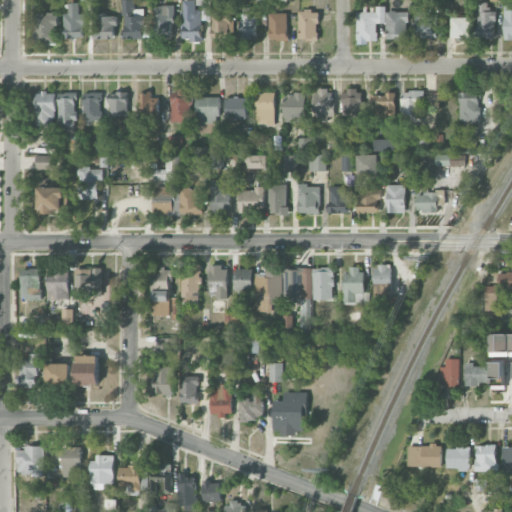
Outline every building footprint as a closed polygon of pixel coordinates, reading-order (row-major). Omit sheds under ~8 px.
[(145,38),(144,9),(135,9),(134,0),(123,0),(125,39),(145,38)] [(184,40),(202,40),(202,10),(195,11),(195,0),(183,0),(184,40)] [(79,3),(68,3),(68,13),(64,13),(64,38),(85,38),(84,13),(79,13),(79,3)] [(488,3),(478,3),(478,38),(494,38),(495,11),(488,11),(488,3)] [(154,5),(155,39),(175,39),(174,5),(154,5)] [(210,20),(210,5),(202,5),(202,20),(210,20)] [(376,12),(357,12),(358,43),(377,42),(377,24),(386,24),(385,6),(376,6),(376,12)] [(212,10),(211,39),(232,40),(233,11),(212,10)] [(299,40),(319,40),(318,11),(299,11),(299,40)] [(408,11),(387,12),(387,40),(409,40),(408,11)] [(437,38),(437,13),(416,12),(415,38),(437,38)] [(35,14),(36,43),(58,43),(57,13),(35,14)] [(241,39),(258,39),(258,13),(240,13),(241,39)] [(270,40),(288,40),(287,13),(269,14),(270,40)] [(116,39),(117,15),(96,14),(96,39),(116,39)] [(451,38),(470,38),(469,17),(451,18),(451,38)] [(332,120),(333,88),(314,88),(313,119),(332,120)] [(343,90),(343,116),(363,115),(362,89),(343,90)] [(172,90),(171,122),(192,122),(192,91),(172,90)] [(128,116),(128,92),(110,91),(109,116),(128,116)] [(423,91),(402,91),(403,123),(424,122),(423,91)] [(56,92),(37,92),(36,126),(55,127),(56,92)] [(58,128),(76,128),(76,93),(59,92),(58,128)] [(102,92),(83,92),(84,121),(102,120),(102,92)] [(160,118),(159,97),(152,97),(152,92),(141,93),(141,119),(160,118)] [(275,125),(275,92),(257,92),(256,124),(275,125)] [(460,124),(479,125),(480,93),(461,92),(460,124)] [(305,122),(305,94),(285,93),(284,122),(305,122)] [(395,93),(371,94),(372,116),(396,115),(395,93)] [(220,122),(220,96),(197,97),(198,123),(220,122)] [(227,119),(247,118),(247,97),(227,98),(227,119)] [(182,150),(181,136),(170,137),(170,150),(182,150)] [(428,145),(427,136),(417,136),(417,145),(428,145)] [(326,171),(326,154),(309,155),(310,171),(326,171)] [(436,166),(466,166),(466,154),(436,154),(436,166)] [(52,155),(36,156),(36,170),(52,169),(52,155)] [(211,165),(223,164),(223,155),(211,156),(211,165)] [(268,155),(249,155),(249,168),(267,169),(268,155)] [(296,171),(296,155),(284,155),(284,171),(296,171)] [(355,155),(342,155),(342,172),(355,171),(355,155)] [(379,155),(358,155),(359,174),(379,173),(379,155)] [(80,199),(99,199),(98,180),(104,180),(103,168),(79,168),(80,199)] [(211,213),(232,212),(231,179),(210,180),(211,213)] [(269,214),(288,214),(288,184),(269,184),(269,214)] [(321,185),(299,185),(299,213),(321,213),(321,185)] [(387,212),(406,212),(406,185),(387,185),(387,212)] [(55,214),(55,209),(63,210),(63,197),(68,198),(68,188),(39,186),(38,213),(55,214)] [(174,212),(175,187),(155,186),(154,212),(174,212)] [(240,212),(265,211),(265,187),(255,187),(255,190),(239,190),(240,212)] [(330,187),(329,213),(350,213),(351,188),(330,187)] [(202,188),(181,188),(180,214),(202,214),(202,188)] [(358,212),(379,213),(380,188),(358,188),(358,212)] [(445,192),(417,193),(418,212),(439,212),(438,205),(445,205),(445,192)] [(374,284),(392,284),(392,266),(374,265),(374,284)] [(228,267),(210,266),(210,297),(228,298),(228,267)] [(200,307),(200,267),(182,267),(183,307),(200,307)] [(102,292),(103,269),(77,268),(77,291),(102,292)] [(153,288),(172,287),(172,268),(152,268),(153,288)] [(312,268),(286,269),(286,294),(302,294),(302,298),(313,298),(312,268)] [(313,268),(314,300),(334,299),(334,268),(313,268)] [(364,268),(344,269),(344,304),(364,304),(364,268)] [(41,300),(42,269),(23,269),(22,300),(41,300)] [(235,291),(253,291),(253,269),(236,269),(235,291)] [(272,310),(272,305),(282,304),(281,271),(255,272),(256,311),(272,310)] [(49,299),(70,299),(69,272),(48,272),(49,299)] [(511,294),(511,272),(497,273),(497,285),(486,285),(486,314),(500,314),(500,294),(511,294)] [(153,316),(170,315),(170,290),(153,291),(153,316)] [(300,330),(310,330),(311,298),(301,298),(300,330)] [(62,327),(74,327),(74,309),(62,308),(62,327)] [(225,309),(225,325),(241,325),(240,308),(225,309)] [(284,331),(294,331),(293,315),(284,315),(284,331)] [(511,333),(492,334),(492,389),(505,389),(506,401),(511,401),(511,353),(511,352),(511,333)] [(263,337),(245,337),(245,353),(262,353),(263,337)] [(20,359),(20,387),(39,387),(40,353),(30,353),(30,359),(20,359)] [(99,386),(100,356),(77,355),(76,385),(99,386)] [(440,366),(440,387),(459,387),(460,359),(446,358),(446,366),(440,366)] [(282,362),(269,363),(269,382),(283,381),(282,362)] [(46,384),(70,385),(70,364),(47,363),(46,384)] [(488,384),(487,364),(466,365),(466,385),(488,384)] [(174,367),(156,366),(155,394),(174,395),(174,367)] [(199,403),(198,376),(180,376),(181,404),(199,403)] [(211,390),(211,415),(233,415),(232,385),(217,386),(217,390),(211,390)] [(275,401),(274,431),(281,431),(281,434),(305,434),(306,392),(284,392),(284,401),(275,401)] [(263,394),(240,394),(241,420),(264,419),(263,394)] [(408,445),(409,467),(442,466),(441,445),(408,445)] [(497,445),(476,445),(477,472),(497,472),(497,445)] [(19,447),(18,474),(45,474),(45,447),(19,447)] [(447,447),(447,469),(470,470),(470,447),(447,447)] [(63,477),(82,477),(82,448),(50,448),(50,465),(63,465),(63,477)] [(92,484),(114,484),(115,455),(93,455),(92,484)] [(172,492),(173,465),(154,464),(153,492),(172,492)] [(146,466),(120,466),(120,488),(132,488),(132,495),(140,495),(140,490),(147,490),(146,466)] [(178,505),(185,505),(185,510),(195,511),(196,475),(179,474),(178,505)] [(219,502),(218,479),(203,479),(204,502),(219,502)] [(116,500),(106,500),(105,508),(115,508),(116,500)] [(247,511),(247,503),(225,502),(224,511),(247,511)] [(175,511),(175,503),(165,503),(165,509),(159,510),(158,511),(175,511)]
